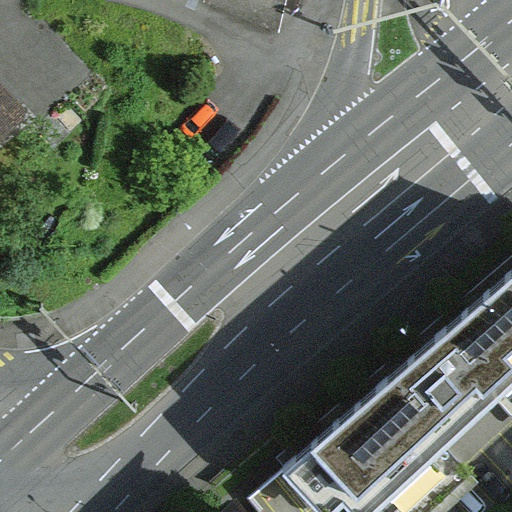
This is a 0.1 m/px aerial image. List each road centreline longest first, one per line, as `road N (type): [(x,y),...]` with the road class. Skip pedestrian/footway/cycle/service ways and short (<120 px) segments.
road 1 (primary): [(83,511),(464,164)]
road 2 (primary): [(310,183),(0,466)]
road 3 (primary): [(511,20),(310,183)]
road 4 (residential): [(363,0),(310,183)]
road 5 (primary): [(464,164),(489,119),(511,32)]
